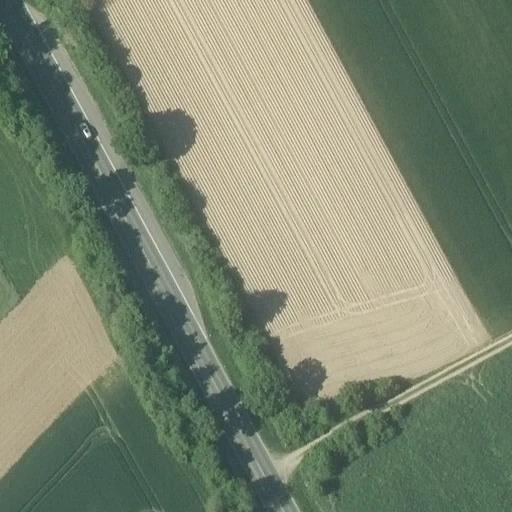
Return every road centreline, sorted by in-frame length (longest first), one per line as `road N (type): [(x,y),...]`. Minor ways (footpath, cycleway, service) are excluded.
road 1 (secondary): [(285,511),(8,0)]
road 2 (track): [(511,345),(266,477)]
